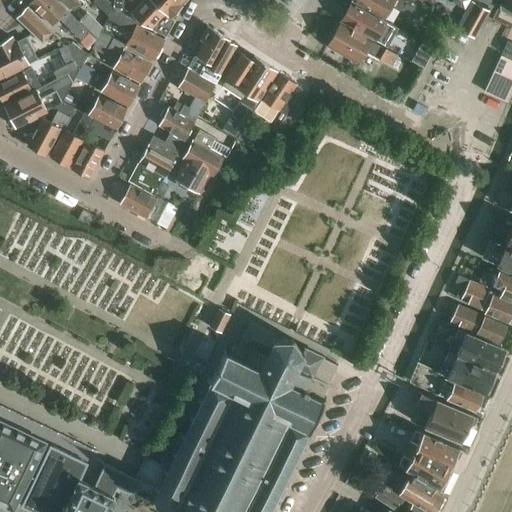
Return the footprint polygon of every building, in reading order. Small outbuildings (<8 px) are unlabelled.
[(56,0),(34,0),(31,4),(53,26),(60,19),(81,40),(90,32),(79,21),(67,11),(56,0)] [(62,0),(70,7),(75,11),(81,4),(76,0),(62,0)] [(109,0),(94,0),(93,2),(109,17),(113,8),(114,4),(109,0)] [(114,0),(114,4),(113,8),(124,14),(124,13),(125,3),(125,0),(114,0)] [(143,0),(132,12),(139,21),(160,32),(166,35),(175,19),(173,17),(183,6),(181,4),(185,0),(143,0)] [(352,0),(352,1),(386,20),(393,6),(402,11),(401,11),(415,19),(421,8),(407,0),(352,0)] [(511,0),(502,0),(500,5),(509,9),(509,14),(511,15),(511,0)] [(465,13),(458,27),(474,37),(479,29),(489,10),(472,1),(465,13)] [(345,14),(341,21),(388,47),(398,28),(352,2),(350,6),(347,4),(342,12),(345,14)] [(27,8),(17,18),(18,19),(34,35),(44,25),(27,8)] [(109,17),(108,19),(133,32),(136,26),(137,24),(138,22),(128,16),(124,14),(113,8),(109,17)] [(87,12),(79,21),(90,32),(91,33),(97,39),(98,40),(102,31),(104,28),(87,12)] [(340,23),(327,46),(360,64),(366,51),(392,65),(397,55),(395,54),(341,22),(340,23)] [(205,42),(197,55),(209,62),(202,75),(216,84),(222,73),(238,46),(230,41),(231,40),(209,25),(201,40),(205,42)] [(133,32),(127,44),(154,58),(164,41),(157,37),(136,26),(133,32)] [(98,40),(94,47),(106,54),(106,52),(118,59),(114,68),(141,82),(152,63),(124,49),(126,44),(102,31),(98,40)] [(91,33),(82,43),(88,48),(97,39),(91,33)] [(0,79),(38,60),(27,38),(18,43),(17,41),(16,42),(13,37),(6,41),(6,40),(5,41),(6,42),(0,45),(0,44),(0,79)] [(423,42),(413,61),(425,68),(435,49),(423,42)] [(62,55),(49,62),(57,79),(83,66),(84,63),(89,55),(73,43),(66,46),(74,61),(67,65),(62,55)] [(243,98),(222,128),(236,137),(254,110),(261,100),(260,99),(278,71),(256,56),(253,60),(242,53),(227,76),(229,77),(224,85),(243,98)] [(511,60),(501,55),(495,69),(511,76),(511,60)] [(192,63),(184,58),(181,63),(189,68),(192,63)] [(83,67),(76,78),(87,84),(95,69),(84,63),(83,66),(83,67)] [(57,79),(5,104),(9,112),(8,115),(12,124),(16,125),(16,126),(47,110),(41,99),(57,91),(63,103),(64,101),(76,78),(83,67),(83,66),(57,79)] [(24,72),(0,84),(0,95),(4,104),(41,86),(32,68),(24,72)] [(178,102),(174,109),(196,121),(200,113),(206,103),(216,84),(202,76),(190,69),(180,88),(197,97),(191,108),(178,102)] [(511,76),(495,69),(484,91),(508,102),(511,92),(511,76)] [(112,72),(101,91),(129,106),(139,86),(112,72)] [(261,100),(254,110),(271,122),(278,110),(285,115),(302,89),(296,85),(297,84),(279,72),(265,95),(261,100)] [(68,95),(64,101),(71,104),(74,98),(68,95)] [(99,95),(88,114),(95,118),(116,129),(126,109),(99,95)] [(29,134),(26,140),(27,142),(29,143),(28,145),(47,155),(61,128),(63,124),(66,125),(75,108),(64,101),(63,103),(52,108),(58,111),(52,122),(43,118),(34,134),(32,133),(29,134)] [(299,102),(290,116),(298,121),(306,107),(299,102)] [(154,135),(150,144),(176,158),(177,156),(185,139),(187,136),(196,122),(195,122),(196,121),(174,109),(170,107),(169,107),(160,125),(174,133),(169,143),(154,135)] [(64,129),(50,157),(68,167),(83,139),(89,128),(89,129),(95,118),(88,114),(85,112),(79,124),(73,134),(64,129)] [(95,118),(89,129),(109,139),(116,129),(95,118)] [(245,126),(238,139),(254,148),(262,134),(245,126)] [(185,161),(175,179),(178,180),(177,182),(178,185),(185,190),(189,189),(190,187),(202,195),(213,176),(223,157),(210,149),(216,138),(200,129),(195,140),(187,136),(185,139),(177,156),(185,161)] [(87,141),(72,168),(91,178),(105,151),(87,141)] [(150,144),(130,180),(145,189),(156,195),(160,188),(165,178),(176,158),(150,144)] [(132,177),(122,171),(120,175),(130,180),(132,177)] [(511,172),(507,171),(500,187),(511,192),(511,172)] [(125,190),(120,199),(123,201),(121,204),(148,219),(157,223),(169,201),(158,196),(156,195),(145,189),(130,180),(129,183),(132,184),(128,191),(125,190)] [(163,183),(158,193),(169,199),(175,189),(163,183)] [(80,217),(79,219),(91,225),(93,220),(96,216),(84,209),(80,217)] [(511,218),(505,216),(495,239),(511,247),(511,218)] [(511,247),(495,239),(486,259),(511,270),(511,247)] [(511,276),(499,271),(492,284),(503,289),(500,295),(499,297),(511,302),(511,276)] [(460,290),(457,297),(462,300),(482,309),(485,301),(489,290),(460,276),(457,283),(459,284),(459,285),(459,286),(459,287),(459,288),(459,289),(460,290)] [(489,290),(485,301),(489,303),(485,313),(510,324),(511,319),(511,302),(499,297),(500,295),(489,290)] [(459,305),(450,323),(458,328),(458,327),(473,334),(482,315),(459,305)] [(219,308),(211,326),(221,332),(230,314),(219,308)] [(484,317),(476,336),(499,346),(508,328),(484,317)] [(146,456),(135,478),(157,489),(155,493),(156,494),(154,497),(158,507),(167,511),(176,508),(178,503),(196,511),(270,511),(275,502),(279,504),(282,498),(283,498),(287,489),(286,489),(289,483),(285,481),(293,467),(296,468),(298,465),(294,463),(301,449),(305,451),(308,445),(309,445),(313,436),(312,436),(316,429),(312,427),(312,426),(324,401),(329,400),(328,396),(323,397),(339,365),(324,358),(324,357),(306,348),(303,353),(293,339),(276,339),(278,335),(251,322),(240,344),(241,344),(239,347),(234,345),(231,352),(227,350),(210,382),(209,383),(206,382),(205,384),(204,383),(200,393),(199,397),(202,398),(182,439),(178,437),(174,446),(175,446),(171,453),(167,451),(162,456),(160,463),(146,456)] [(450,344),(447,351),(493,371),(503,349),(499,347),(499,346),(476,336),(473,334),(458,327),(458,328),(450,344)] [(444,359),(438,371),(451,377),(448,382),(464,390),(466,387),(482,394),(493,371),(447,351),(444,359)] [(419,362),(410,381),(443,397),(476,412),(484,395),(482,394),(466,387),(464,390),(448,382),(451,377),(438,371),(419,362)] [(419,405),(412,419),(427,426),(426,426),(463,443),(471,426),(476,424),(478,418),(439,400),(424,393),(420,402),(418,405),(419,405)] [(0,503),(14,510),(15,509),(14,508),(17,502),(22,505),(50,445),(46,443),(46,442),(0,420),(0,503)] [(417,429),(407,449),(450,470),(451,468),(455,466),(458,460),(456,456),(460,449),(425,432),(424,432),(417,429)] [(22,505),(36,511),(110,511),(116,501),(115,497),(113,496),(117,487),(129,493),(142,488),(155,494),(155,493),(157,489),(135,478),(105,463),(94,486),(87,483),(88,482),(80,478),(88,462),(51,444),(50,445),(22,505)] [(407,449),(399,464),(406,468),(406,469),(440,490),(443,483),(447,482),(450,476),(449,472),(450,470),(407,449)] [(366,457),(361,467),(368,471),(374,462),(366,457)] [(381,485),(373,495),(395,510),(403,498),(404,496),(406,497),(416,480),(409,475),(405,481),(396,476),(389,486),(383,481),(381,485)] [(416,480),(406,497),(429,511),(436,511),(444,497),(416,480)]
